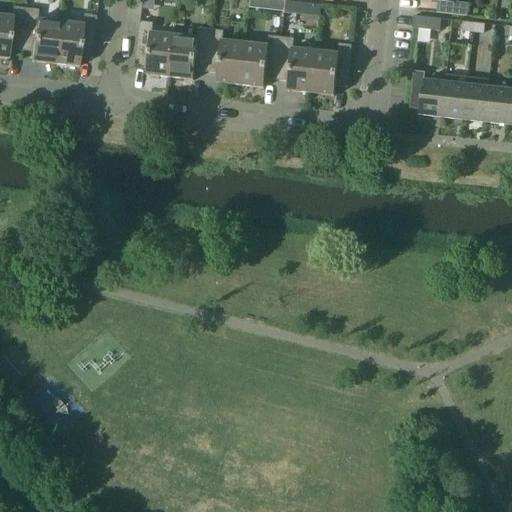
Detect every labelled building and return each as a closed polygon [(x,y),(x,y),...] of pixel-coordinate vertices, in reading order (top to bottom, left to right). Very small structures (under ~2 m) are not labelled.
[(251,0),(250,11),(264,12),(265,0),(251,0)] [(457,0),(424,0),(439,2),(437,13),(468,17),(470,4),(457,3),(457,0)] [(511,0),(503,0),(503,8),(511,9),(511,0)] [(297,14),(298,3),(287,2),(286,13),(297,14)] [(10,51),(21,52),(26,9),(13,8),(12,18),(0,16),(0,59),(9,60),(10,51)] [(32,63),(55,65),(60,23),(38,20),(39,11),(26,9),(21,52),(33,53),(32,63)] [(60,23),(55,65),(79,68),(80,59),(92,60),(97,17),(84,16),(83,25),(60,23)] [(413,29),(441,32),(442,20),(414,17),(413,29)] [(147,76),(171,79),(176,36),(153,34),(154,24),(141,22),(136,65),(148,66),(147,76)] [(463,31),(474,32),(475,23),(464,22),(463,31)] [(475,23),(474,32),(484,33),(485,25),(475,23)] [(196,72),(207,73),(212,30),(199,29),(198,39),(176,36),(171,79),(194,81),(196,72)] [(217,84),(241,86),(246,44),(223,41),(225,32),(212,30),(207,73),(219,74),(217,84)] [(266,79),(277,81),(282,38),(269,37),(268,46),(246,44),(241,86),(265,89),(266,79)] [(288,92),(311,94),(316,52),(294,49),(295,39),(282,38),(277,81),(289,82),(288,92)] [(316,52),(311,94),(335,97),(336,87),(348,89),(353,46),(340,44),(339,54),(316,52)] [(420,116),(442,118),(446,84),(425,81),(426,73),(415,72),(411,109),(421,110),(420,116)] [(442,118),(464,121),(469,78),(447,76),(446,84),(442,118)] [(464,121),(485,123),(489,88),(490,80),(469,78),(464,121)] [(485,123),(507,126),(511,91),(489,88),(485,123)]
